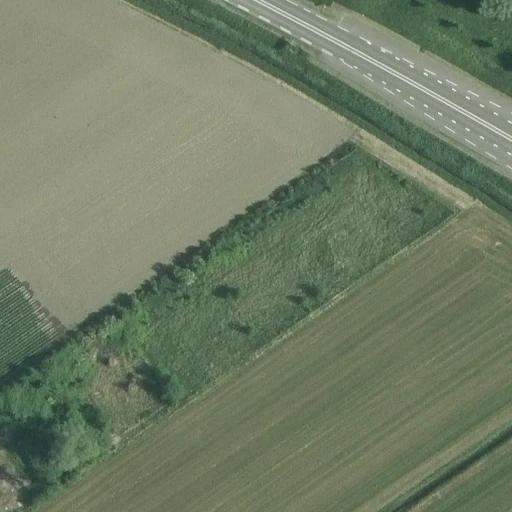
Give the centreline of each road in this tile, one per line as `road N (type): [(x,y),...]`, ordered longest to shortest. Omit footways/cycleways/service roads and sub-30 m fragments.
road 1 (residential): [(0,333),(81,299),(175,239),(199,239),(371,409),(381,453),(374,473),(329,511)]
road 2 (primary): [(511,142),(256,0)]
